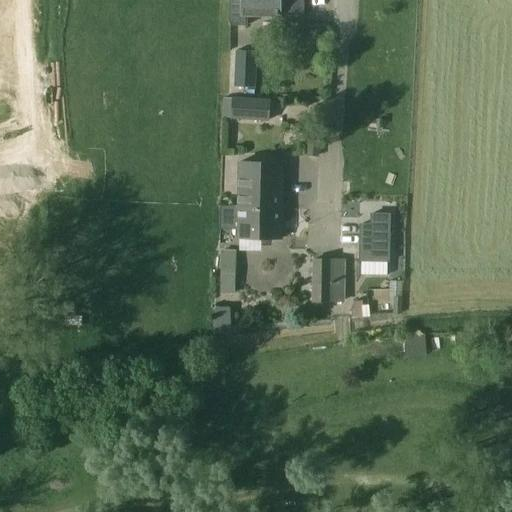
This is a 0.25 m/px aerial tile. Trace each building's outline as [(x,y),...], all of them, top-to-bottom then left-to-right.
[(228,0),(229,26),(247,26),(247,16),(302,16),(302,0),(228,0)] [(234,87),(255,88),(257,52),(235,51),(234,87)] [(231,119),(269,122),(270,100),(232,97),(231,119)] [(261,208),(282,207),(283,164),(240,163),(240,202),(238,202),(238,205),(261,204),(261,208)] [(238,238),(282,238),(282,207),(261,208),(261,204),(238,205),(238,238)] [(380,267),(380,221),(364,221),(364,231),(353,231),(353,267),(380,267)] [(221,295),(234,295),(235,251),(222,250),(221,295)] [(311,302),(332,302),(332,259),(312,259),(311,302)] [(65,326),(81,327),(81,318),(65,317),(65,326)]
